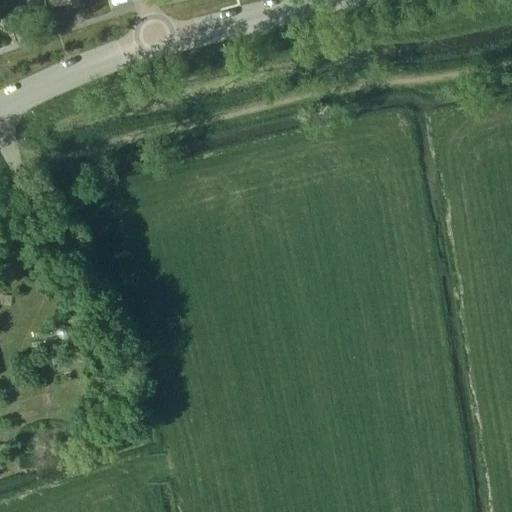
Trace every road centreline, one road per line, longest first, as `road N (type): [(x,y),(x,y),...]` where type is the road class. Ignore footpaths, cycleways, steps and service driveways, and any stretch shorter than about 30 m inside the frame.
road 1 (track): [(511,62),(246,110),(16,166)]
road 2 (tertiary): [(0,106),(153,41)]
road 3 (tertiary): [(153,41),(311,0)]
